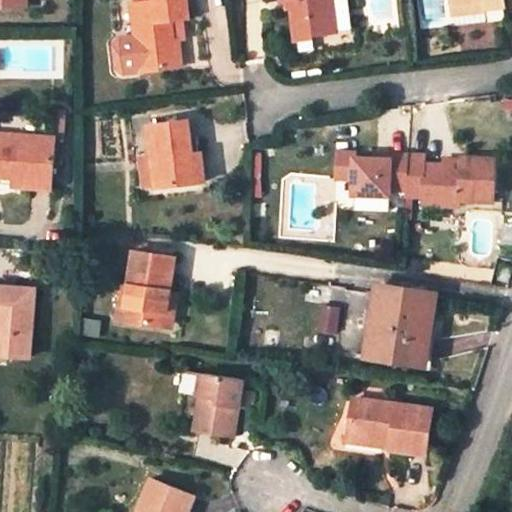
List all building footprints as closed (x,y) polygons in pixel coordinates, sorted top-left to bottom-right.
[(184,0),(139,0),(130,1),(139,70),(180,64),(176,39),(172,39),(170,17),(187,14),(184,0)] [(312,33),(332,31),(327,0),(290,0),(296,39),(312,36),(312,33)] [(334,0),(327,0),(332,31),(338,30),(334,0)] [(451,0),(453,10),(482,6),(483,10),(503,7),(502,0),(451,0)] [(139,70),(130,1),(108,3),(103,9),(111,68),(117,73),(139,70)] [(483,10),(482,6),(453,10),(455,17),(483,14),(483,10)] [(52,138),(56,138),(62,138),(63,111),(53,110),(52,138)] [(195,119),(147,125),(155,187),(203,181),(197,139),(195,119)] [(0,176),(2,177),(1,185),(29,187),(30,179),(54,181),(56,138),(52,138),(0,134),(0,176)] [(197,139),(203,181),(210,180),(207,153),(204,154),(203,138),(197,139)] [(351,202),(386,204),(386,196),(407,197),(409,162),(392,161),(391,168),(373,168),(356,167),(356,160),(335,160),(334,185),(352,186),(351,202)] [(464,173),(464,162),(441,161),(441,172),(464,173)] [(498,207),(499,164),(464,162),(464,173),(441,172),(427,172),(427,163),(409,162),(407,197),(407,200),(425,201),(424,209),(461,212),(461,205),(498,207)] [(54,181),(30,179),(29,187),(53,188),(54,181)] [(386,216),(386,204),(351,202),(351,213),(386,216)] [(169,299),(176,257),(135,251),(128,291),(124,320),(165,326),(169,299)] [(511,267),(502,265),(499,279),(508,281),(511,269),(511,267)] [(0,355),(1,356),(5,356),(8,356),(30,357),(34,289),(0,287),(0,355)] [(426,312),(433,312),(434,301),(435,295),(382,288),(381,293),(371,356),(425,363),(428,340),(422,339),(426,312)] [(124,320),(128,291),(122,289),(117,319),(124,320)] [(169,299),(165,326),(171,327),(175,300),(169,299)] [(428,340),(433,312),(426,312),(422,339),(428,340)] [(281,331),(268,329),(265,346),(278,348),(281,331)] [(244,377),(202,371),(199,393),(202,393),(196,430),(235,435),(239,408),(242,391),(244,377)] [(460,378),(445,375),(444,385),(458,387),(460,378)] [(356,400),(351,435),(385,439),(386,435),(395,435),(393,448),(428,452),(433,410),(356,400)] [(386,435),(385,439),(351,435),(350,442),(393,448),(395,435),(386,435)] [(186,511),(194,494),(152,478),(137,511),(186,511)]
